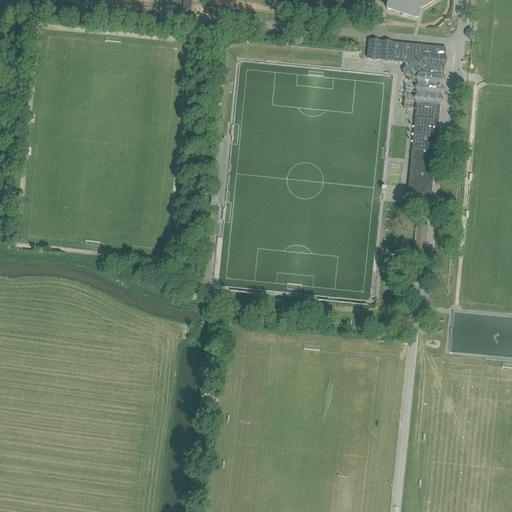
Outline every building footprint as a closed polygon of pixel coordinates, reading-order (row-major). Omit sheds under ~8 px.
[(280,0),(279,8),(309,10),(310,8),(331,10),(357,12),(369,14),(370,0),(280,0)] [(389,0),(386,10),(418,18),(420,9),(436,0),(389,0)] [(165,1),(163,25),(175,27),(177,3),(165,1)] [(407,195),(431,198),(435,160),(440,106),(440,105),(442,101),(441,96),(443,91),(441,86),(444,81),(443,76),(444,68),(444,67),(446,62),(445,57),(445,56),(446,49),(393,43),(393,44),(369,42),(367,59),(392,62),(391,62),(405,64),(404,69),(402,71),(409,79),(411,77),(416,78),(418,83),(415,88),(417,93),(415,98),(416,103),(407,195)] [(415,243),(412,271),(423,272),(426,244),(428,226),(417,225),(415,243)]
